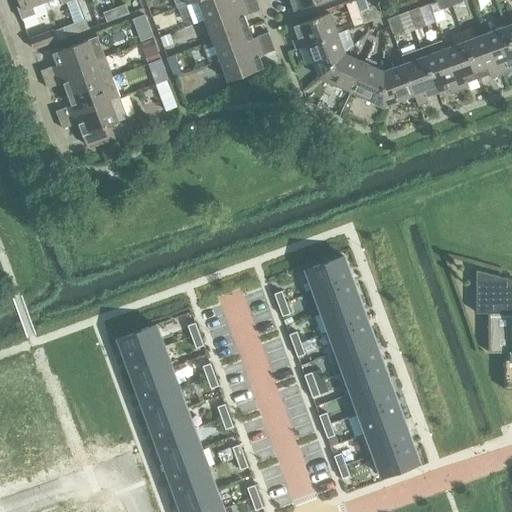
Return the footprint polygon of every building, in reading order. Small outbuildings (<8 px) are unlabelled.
[(18,0),(20,3),(16,4),(15,4),(21,20),(22,19),(36,14),(32,6),(43,2),(41,0),(18,0)] [(41,0),(43,2),(46,10),(66,2),(65,0),(41,0)] [(195,0),(187,4),(193,23),(204,19),(257,0),(256,0),(195,0)] [(211,38),(248,26),(244,15),(260,9),(257,0),(204,19),(211,38)] [(289,0),(293,10),(300,8),(312,4),(313,7),(332,0),(289,0)] [(365,0),(369,8),(369,9),(370,8),(379,5),(376,0),(365,0)] [(438,0),(442,9),(452,5),(450,0),(438,0)] [(114,8),(118,17),(129,13),(126,4),(114,8)] [(370,8),(374,19),(383,16),(379,5),(370,8)] [(408,11),(412,20),(423,16),(420,7),(408,11)] [(106,21),(118,17),(114,8),(103,12),(106,21)] [(374,19),(370,8),(369,9),(369,8),(360,11),(364,23),(374,19)] [(307,44),(338,33),(330,12),(295,25),(300,38),(294,40),(297,49),(308,45),(307,44)] [(136,29),(148,25),(144,15),(132,19),(136,29)] [(392,28),(403,24),(400,15),(388,19),(392,28)] [(423,16),(412,20),(415,29),(427,25),(423,16)] [(74,23),(77,32),(88,28),(85,19),(74,23)] [(66,36),(77,32),(74,23),(63,28),(66,36)] [(403,24),(392,28),(395,37),(406,33),(403,24)] [(212,40),(202,44),(209,63),(219,59),(271,40),(268,32),(252,38),(248,26),(211,38),(212,40)] [(507,66),(511,63),(511,40),(506,26),(485,33),(501,74),(509,71),(507,66)] [(501,74),(485,33),(476,37),(474,29),(463,33),(479,76),(491,72),(493,77),(501,74)] [(33,38),(30,40),(33,48),(36,47),(47,43),(57,40),(53,31),(44,34),(33,38)] [(308,45),(319,76),(345,52),(338,33),(307,44),(308,45)] [(466,81),(479,76),(463,33),(453,37),(456,44),(445,48),(460,89),(468,86),(466,81)] [(44,79),(105,56),(97,36),(88,39),(52,53),(56,64),(40,70),(44,79)] [(148,62),(160,58),(153,39),(141,44),(148,62)] [(271,40),(219,59),(228,81),(263,67),(259,56),(275,50),(271,40)] [(422,46),(439,91),(451,87),(453,92),(460,89),(445,48),(444,49),(441,40),(422,46)] [(416,93),(415,93),(419,104),(427,101),(425,96),(439,91),(422,46),(401,54),(404,63),(405,63),(416,93)] [(352,91),(366,62),(345,52),(319,76),(352,91)] [(67,94),(112,77),(105,56),(44,79),(47,88),(63,82),(67,94)] [(154,78),(166,74),(160,59),(149,64),(154,78)] [(383,105),(385,71),(366,62),(352,91),(383,105)] [(385,71),(383,105),(415,93),(416,93),(405,63),(404,63),(393,67),(385,71)] [(59,119),(120,97),(112,77),(67,94),(71,105),(56,111),(59,119)] [(164,109),(176,105),(167,80),(155,85),(164,109)] [(120,97),(59,119),(63,128),(78,123),(87,146),(109,137),(105,126),(119,121),(127,118),(120,97)] [(105,161),(118,157),(114,146),(101,151),(105,161)] [(346,257),(305,271),(313,292),(353,277),(346,257)] [(511,389),(511,280),(486,273),(475,271),(475,299),(475,312),(487,313),(487,352),(503,352),(503,389),(511,389)] [(353,277),(313,292),(320,312),(361,298),(353,277)] [(281,290),(275,293),(279,304),(286,302),(281,290)] [(361,298),(320,312),(328,333),(368,318),(361,298)] [(286,302),(279,304),(283,316),(290,313),(286,302)] [(368,318),(328,333),(335,353),(375,338),(368,318)] [(195,322),(188,324),(192,336),(199,333),(195,322)] [(158,325),(118,339),(125,360),(166,345),(158,325)] [(296,331),(289,334),(293,345),(300,343),(296,331)] [(199,333),(192,336),(196,347),(203,345),(199,333)] [(375,338),(335,353),(342,374),(383,359),(375,338)] [(300,343),(293,345),(298,356),(305,354),(300,343)] [(166,345),(125,360),(133,380),(173,366),(166,345)] [(14,357),(4,360),(7,368),(17,365),(14,357)] [(383,359),(342,374),(350,394),(390,379),(383,359)] [(23,363),(0,370),(0,377),(7,396),(31,387),(23,363)] [(210,363),(203,365),(207,377),(214,374),(210,363)] [(173,366),(133,380),(140,401),(181,386),(173,366)] [(311,372),(304,375),(308,386),(315,383),(311,372)] [(214,374),(207,377),(211,388),(218,385),(214,374)] [(390,379),(350,394),(357,414),(398,400),(390,379)] [(315,383),(308,386),(312,397),(319,395),(315,383)] [(181,386),(140,401),(148,421),(188,406),(181,386)] [(31,387),(7,396),(15,419),(40,410),(31,387)] [(7,396),(0,398),(0,424),(15,419),(7,396)] [(398,400),(357,414),(365,435),(405,420),(398,400)] [(224,404),(217,406),(222,417),(229,415),(224,404)] [(188,406),(148,421),(155,442),(195,427),(188,406)] [(40,410),(16,420),(24,443),(49,434),(40,410)] [(326,413),(319,416),(323,427),(330,424),(326,413)] [(229,415),(222,417),(226,429),(233,426),(229,415)] [(15,420),(0,425),(0,451),(24,443),(15,420)] [(405,420),(365,435),(372,455),(413,441),(405,420)] [(330,424),(323,427),(327,438),(334,436),(330,424)] [(195,427),(155,442),(162,462),(203,447),(195,427)] [(49,434),(24,443),(33,467),(58,458),(49,434)] [(413,441),(372,455),(380,476),(420,461),(413,441)] [(24,443),(0,451),(0,454),(8,476),(32,467),(24,443)] [(239,444),(232,447),(236,458),(243,456),(239,444)] [(203,447),(162,462),(170,482),(210,468),(203,447)] [(341,454),(334,456),(338,468),(345,465),(341,454)] [(243,456),(236,458),(240,470),(247,467),(243,456)] [(51,460),(42,464),(45,471),(54,468),(51,460)] [(42,464),(33,467),(36,475),(45,471),(42,464)] [(345,465),(338,468),(342,479),(349,476),(345,465)] [(32,467),(23,471),(26,479),(35,475),(32,467)] [(210,468),(170,482),(177,503),(218,488),(210,468)] [(23,471),(14,474),(17,482),(26,479),(23,471)] [(254,485),(247,488),(251,499),(258,497),(254,485)] [(218,488),(177,503),(180,511),(215,511),(225,509),(218,488)] [(258,497),(251,499),(255,510),(262,508),(258,497)]
